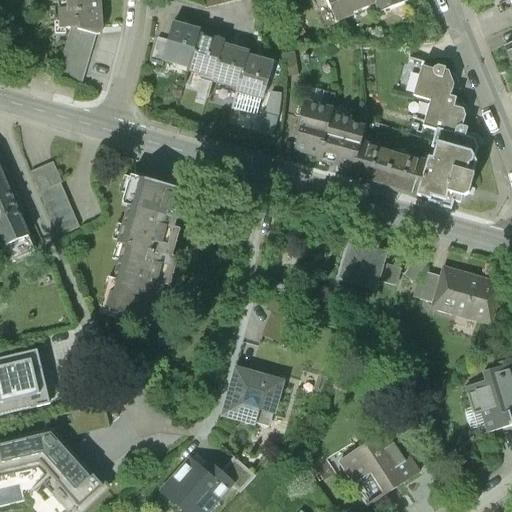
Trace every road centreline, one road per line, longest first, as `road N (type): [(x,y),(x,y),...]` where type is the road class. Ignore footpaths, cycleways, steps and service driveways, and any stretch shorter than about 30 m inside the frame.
road 1 (tertiary): [(109,130),(511,248)]
road 2 (residential): [(448,0),(511,158)]
road 3 (residential): [(109,130),(138,0)]
